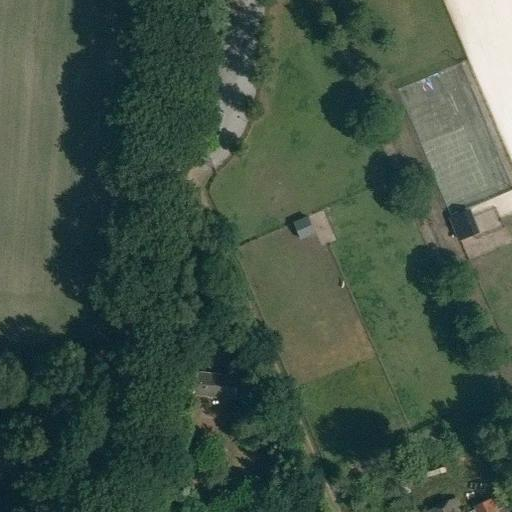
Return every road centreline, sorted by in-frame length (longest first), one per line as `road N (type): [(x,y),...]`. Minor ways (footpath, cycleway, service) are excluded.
road 1 (tertiary): [(59,511),(93,454),(138,318),(170,0)]
road 2 (track): [(334,511),(190,177)]
road 3 (track): [(190,177),(221,151),(240,90),(249,0)]
